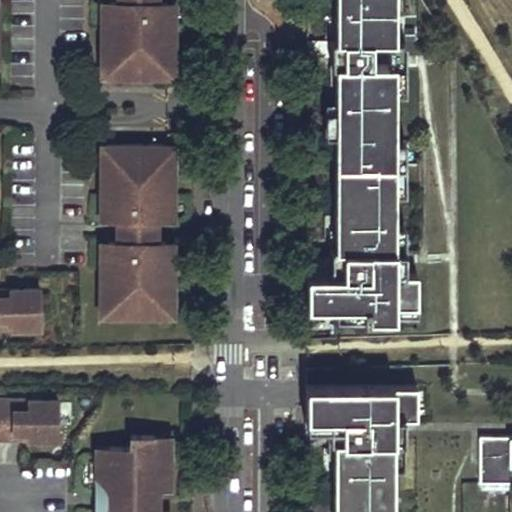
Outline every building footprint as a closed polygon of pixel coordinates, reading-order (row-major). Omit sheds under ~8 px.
[(334,0),(334,38),(330,38),(330,54),(330,72),(334,72),(335,238),(330,238),(330,256),(330,271),(327,271),(327,303),(336,302),(363,303),(362,314),(395,315),(395,303),(417,303),(417,271),(405,271),(374,271),(374,248),(395,248),(395,222),(395,189),(394,138),(395,89),(394,62),(371,62),(371,40),(394,39),(394,0),(334,0)] [(116,2),(107,2),(107,23),(99,22),(99,48),(105,48),(105,76),(166,77),(167,49),(172,49),(173,23),(165,24),(165,3),(156,2),(116,2)] [(330,38),(307,38),(307,54),(330,54),(330,38)] [(404,89),(404,40),(394,39),(371,40),(371,62),(394,62),(395,89),(404,89)] [(405,188),(405,137),(394,138),(395,189),(405,188)] [(166,145),(104,144),(103,172),(97,172),(97,198),(104,198),(104,218),(114,218),(153,219),(162,219),(163,198),(170,198),(171,173),(165,173),(166,145)] [(153,219),(114,218),(113,242),(153,242),(153,219)] [(405,271),(405,222),(395,222),(395,248),(374,248),(374,271),(405,271)] [(113,242),(104,241),(104,262),(96,262),(96,287),(102,287),(101,315),(163,316),(164,288),(169,288),(170,263),(162,263),(162,242),(153,242),(113,242)] [(104,241),(96,241),(96,262),(104,262),(104,241)] [(330,256),(307,256),(307,318),(336,316),(336,302),(327,303),(327,271),(330,271),(330,256)] [(37,327),(36,288),(5,289),(6,295),(0,295),(0,318),(6,318),(6,327),(37,327)] [(395,315),(417,315),(417,303),(395,303),(395,315)] [(361,383),(307,383),(306,434),(330,434),(330,415),(362,415),(361,383)] [(417,383),(361,383),(362,415),(330,415),(330,434),(329,448),(334,448),(334,472),(333,511),(394,511),(395,462),(395,439),(373,438),(373,415),(405,415),(417,416),(417,383)] [(0,437),(13,437),(13,431),(27,431),(27,438),(57,438),(58,399),(27,398),(27,408),(13,408),(13,403),(0,402),(0,437)] [(27,408),(27,398),(0,398),(0,402),(13,403),(13,408),(27,408)] [(395,462),(404,462),(405,415),(373,415),(373,438),(395,439),(395,462)] [(165,456),(165,434),(131,434),(131,446),(96,445),(96,472),(100,472),(99,511),(169,511),(170,511),(156,511),(133,511),(133,488),(156,488),(170,488),(170,456),(165,456)] [(511,434),(481,435),(481,481),(511,480),(511,434)] [(329,448),(324,448),(324,472),(334,472),(334,448),(329,448)] [(156,511),(156,488),(133,488),(133,511),(156,511)]
